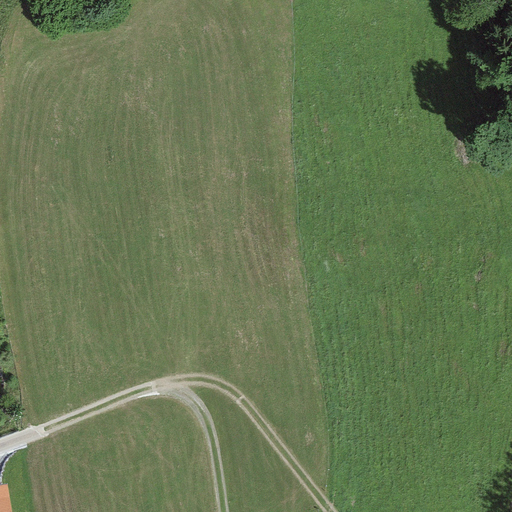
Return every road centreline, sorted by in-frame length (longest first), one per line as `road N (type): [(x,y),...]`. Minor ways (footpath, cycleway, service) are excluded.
road 1 (track): [(0,440),(169,383),(217,382),(248,407),(334,511)]
road 2 (track): [(169,383),(202,409),(223,511)]
